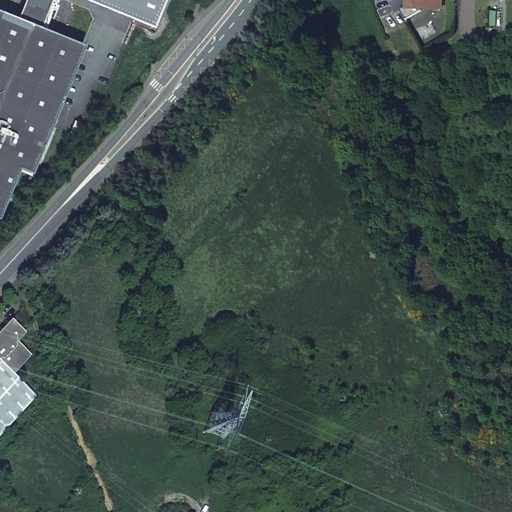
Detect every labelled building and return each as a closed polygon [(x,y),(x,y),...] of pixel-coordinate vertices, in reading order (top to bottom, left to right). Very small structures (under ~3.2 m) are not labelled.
[(23,0),(17,17),(39,27),(43,18),(51,21),(57,5),(50,2),(50,0),(23,0)] [(99,0),(151,23),(161,0),(99,0)] [(436,0),(405,0),(405,2),(396,8),(402,17),(417,9),(417,6),(430,6),(432,9),(436,6),(436,0)] [(17,17),(0,10),(0,212),(18,168),(31,173),(83,44),(39,27),(17,17)] [(0,436),(37,397),(13,374),(31,355),(18,342),(26,333),(11,320),(0,331),(0,436)]
